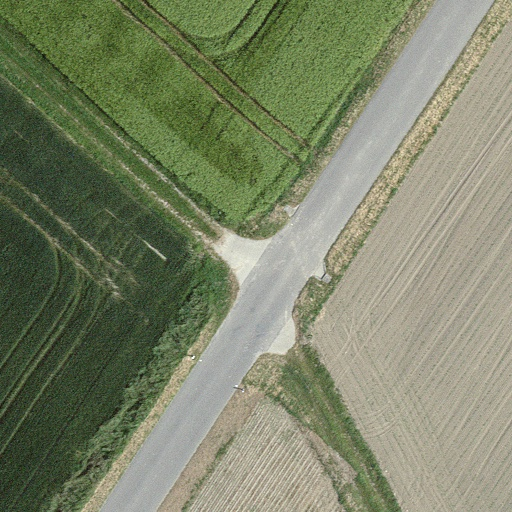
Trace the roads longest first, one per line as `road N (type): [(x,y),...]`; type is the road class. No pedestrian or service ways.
road 1 (tertiary): [(466,0),(127,511)]
road 2 (track): [(270,294),(0,48)]
